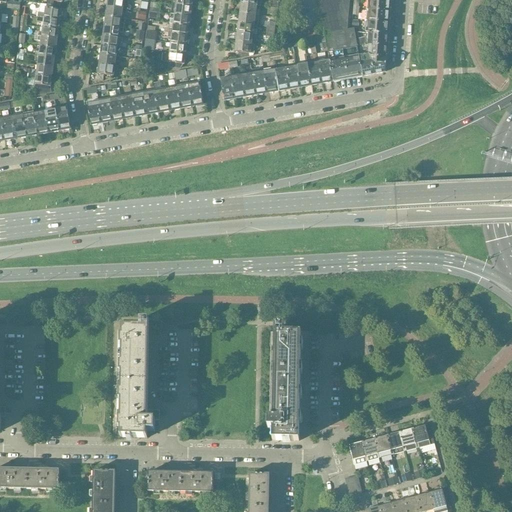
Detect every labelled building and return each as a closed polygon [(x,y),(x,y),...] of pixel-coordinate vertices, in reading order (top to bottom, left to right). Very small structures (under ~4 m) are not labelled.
[(123,0),(107,0),(107,4),(107,7),(126,10),(130,11),(131,7),(130,6),(122,5),(123,0)] [(359,57),(354,29),(347,30),(349,0),(318,0),(325,34),(324,34),(329,62),(332,81),(332,82),(362,77),(361,74),(359,57)] [(389,2),(369,0),(369,1),(369,2),(368,6),(369,7),(369,12),(389,13),(388,13),(389,8),(390,7),(390,3),(389,2)] [(19,10),(20,3),(8,2),(7,9),(19,10)] [(260,7),(241,4),(241,7),(240,8),(239,12),(240,13),(240,14),(255,16),(255,11),(259,11),(260,7)] [(191,14),(192,9),(191,8),(172,5),(171,15),(190,17),(190,14),(191,14)] [(22,7),(21,15),(28,16),(29,8),(22,7)] [(126,10),(107,7),(107,11),(105,11),(105,16),(106,16),(106,17),(120,19),(121,14),(125,15),(126,10)] [(60,11),(46,9),(45,14),(38,13),(37,17),(59,20),(59,17),(61,17),(61,12),(60,11)] [(140,11),(138,18),(145,20),(147,13),(140,11)] [(389,13),(369,12),(368,12),(368,13),(367,17),(368,18),(368,23),(387,24),(388,19),(389,19),(389,13)] [(255,16),(240,14),(239,15),(238,19),(239,20),(239,23),(257,26),(258,21),(254,21),(255,16)] [(190,17),(171,15),(170,19),(174,20),(173,25),(188,27),(188,26),(189,26),(190,21),(189,20),(190,17)] [(59,20),(37,17),(37,22),(44,23),(43,28),(58,30),(58,29),(59,29),(60,24),(59,24),(59,20)] [(120,19),(106,17),(106,18),(105,18),(104,23),(105,23),(104,26),(123,29),(124,25),(120,24),(120,19)] [(257,26),(239,23),(238,26),(237,27),(236,32),(237,32),(237,33),(252,35),(253,30),(257,30),(257,26)] [(387,24),(368,23),(367,24),(367,28),(367,29),(367,33),(387,35),(387,30),(388,30),(388,24),(387,24)] [(188,27),(173,25),(173,30),(165,29),(164,33),(168,34),(187,36),(187,33),(188,33),(189,28),(188,27)] [(123,29),(104,26),(104,30),(103,30),(102,35),(103,36),(118,38),(119,33),(123,34),(123,29)] [(273,37),(274,28),(267,27),(267,32),(266,37),(270,37),(270,42),(273,42),(273,37)] [(58,36),(59,31),(58,30),(43,28),(42,33),(35,32),(35,37),(56,39),(57,36),(58,36)] [(252,35),(237,33),(236,34),(236,39),(236,42),(255,45),(255,40),(251,40),(252,35)] [(387,47),(388,35),(387,35),(367,33),(366,33),(365,37),(358,39),(359,45),(387,47)] [(187,36),(168,34),(167,38),(172,39),(171,44),(186,46),(186,45),(187,45),(187,40),(187,39),(187,36)] [(118,38),(103,36),(103,37),(102,37),(101,42),(102,42),(102,46),(121,48),(121,44),(117,43),(118,38)] [(57,43),(56,43),(56,39),(35,37),(34,41),(41,42),(40,47),(55,49),(55,48),(56,48),(57,43)] [(255,45),(236,42),(236,46),(235,46),(234,51),(235,52),(238,53),(237,59),(249,57),(249,54),(254,55),(255,45)] [(186,52),(187,47),(186,46),(171,44),(170,49),(163,48),(163,52),(184,55),(185,52),(186,52)] [(387,47),(359,45),(361,57),(359,57),(361,74),(362,77),(383,73),(385,71),(387,47)] [(121,48),(102,46),(101,49),(100,49),(100,54),(101,55),(100,55),(115,57),(116,52),(120,53),(121,48)] [(55,49),(40,47),(40,52),(36,51),(35,56),(54,59),(54,55),(55,55),(56,50),(55,49)] [(185,59),(184,59),(184,55),(163,52),(161,62),(168,63),(183,65),(183,64),(184,64),(185,59)] [(288,58),(287,53),(261,57),(262,63),(288,58)] [(115,57),(100,55),(100,56),(99,56),(99,61),(100,61),(99,65),(118,67),(119,63),(115,62),(115,57)] [(54,59),(35,56),(34,60),(38,61),(38,66),(52,68),(54,67),(54,62),(53,62),(54,59)] [(325,63),(323,62),(320,63),(319,64),(318,64),(322,83),(323,84),(327,83),(328,82),(332,81),(329,62),(325,63)] [(180,70),(183,65),(168,63),(167,72),(180,70)] [(314,65),(312,64),(309,65),(308,66),(311,85),(312,86),(317,85),(317,84),(322,83),(318,64),(314,65)] [(118,67),(99,65),(99,68),(98,68),(97,73),(98,74),(113,76),(113,71),(117,72),(118,67)] [(52,68),(38,66),(37,71),(30,70),(29,75),(51,78),(52,74),(53,74),(53,69),(52,69),(52,68)] [(303,66),(302,66),(298,67),(297,67),(297,68),(300,87),(301,87),(301,88),(306,87),(306,86),(311,85),(308,66),(303,66)] [(297,68),(292,68),(291,68),(288,69),(287,69),(290,89),(291,90),(295,89),(295,88),(300,87),(297,68)] [(197,69),(186,71),(187,78),(198,76),(197,69)] [(281,70),(280,70),(277,71),(276,71),(279,91),(280,92),(284,91),(285,90),(290,89),(287,69),(281,70)] [(187,78),(186,71),(186,70),(174,73),(176,81),(187,79),(187,78)] [(276,71),(270,72),(269,72),(266,72),(265,73),(269,94),(273,93),(273,92),(279,91),(276,71)] [(259,74),(258,74),(255,74),(254,75),(257,95),(258,95),(262,95),(262,94),(268,93),(269,94),(265,73),(259,74)] [(52,81),(51,81),(51,78),(29,75),(29,79),(36,80),(35,85),(38,86),(50,87),(50,86),(51,86),(52,81)] [(248,76),(247,76),(244,76),(243,77),(242,77),(246,97),(247,97),(251,97),(252,95),(257,95),(254,75),(248,76)] [(238,78),(236,78),(233,78),(232,79),(231,79),(234,99),(235,98),(236,99),(240,99),(241,97),(246,97),(242,77),(238,78)] [(231,79),(227,80),(226,80),(222,80),(221,81),(220,81),(224,101),(224,100),(225,101),(230,101),(230,99),(234,99),(231,79)] [(197,85),(194,85),(193,86),(188,87),(192,106),(197,106),(202,106),(202,105),(203,104),(200,85),(198,85),(197,85)] [(51,93),(50,87),(38,86),(37,88),(35,96),(51,93)] [(186,87),(183,87),(182,88),(178,89),(181,108),(185,108),(186,108),(191,108),(191,107),(192,106),(188,87),(187,87),(186,87)] [(175,89),(171,89),(171,90),(166,91),(170,111),(174,110),(175,110),(179,110),(180,109),(181,108),(178,89),(176,89),(175,89)] [(164,91),(160,91),(159,92),(154,93),(158,113),(163,112),(164,113),(168,112),(169,111),(170,111),(166,91),(165,91),(164,91)] [(152,93),(149,94),(148,94),(143,95),(147,115),(152,114),(153,115),(157,114),(158,113),(154,93),(153,93),(152,93)] [(139,96),(137,96),(134,96),(133,97),(132,97),(136,117),(137,117),(141,117),(142,116),(147,115),(143,95),(139,96)] [(132,97),(127,98),(126,98),(123,98),(122,99),(121,99),(124,119),(125,119),(126,120),(130,119),(131,118),(136,117),(132,97)] [(116,100),(115,100),(112,100),(111,101),(110,101),(113,121),(114,121),(115,122),(119,121),(119,120),(124,119),(121,99),(116,100)] [(105,102),(104,102),(100,102),(99,103),(102,123),(103,123),(103,124),(108,123),(108,122),(113,121),(110,101),(105,102)] [(94,104),(93,104),(89,105),(88,105),(87,106),(91,125),(92,126),(97,125),(97,124),(102,123),(99,103),(94,104)] [(64,109),(61,110),(60,110),(56,111),(59,131),(64,130),(65,131),(69,130),(69,129),(70,129),(67,109),(66,109),(64,109)] [(54,111),(50,112),(49,112),(45,113),(49,133),(53,132),(54,133),(58,132),(58,131),(59,131),(56,111),(55,111),(54,111)] [(43,113),(39,114),(38,114),(34,115),(38,135),(42,134),(43,135),(47,134),(48,133),(49,133),(45,113),(44,113),(43,113)] [(32,115),(29,116),(28,116),(23,117),(27,137),(31,136),(32,137),(36,136),(37,135),(38,135),(34,115),(33,115),(32,115)] [(21,117),(17,118),(12,119),(16,139),(20,138),(21,139),(25,138),(26,137),(27,137),(23,117),(22,117),(21,117)] [(7,120),(6,120),(3,120),(2,121),(1,121),(5,141),(5,140),(6,141),(10,141),(11,139),(16,139),(12,119),(7,120)] [(118,331),(116,438),(147,439),(147,432),(155,432),(155,421),(147,421),(147,410),(145,410),(146,329),(122,328),(122,331),(118,331)] [(271,333),(269,419),(268,419),(267,429),(272,429),(272,441),(299,442),(299,424),(299,415),(301,334),(271,333)] [(425,426),(412,430),(415,445),(416,449),(419,449),(417,444),(428,441),(425,426)] [(412,430),(399,433),(403,448),(402,448),(403,453),(406,452),(405,447),(415,445),(412,430)] [(399,433),(386,436),(390,451),(389,451),(391,456),(394,455),(392,451),(402,448),(403,448),(399,433)] [(390,451),(386,436),(374,439),(378,454),(377,455),(378,459),(391,456),(389,451),(390,451)] [(378,454),(374,439),(361,443),(365,458),(364,458),(365,462),(378,459),(377,455),(378,454)] [(365,458),(361,443),(348,446),(353,466),(365,462),(364,458),(365,458)] [(26,470),(13,469),(8,469),(0,469),(0,489),(26,490),(26,470)] [(40,470),(34,470),(26,470),(26,490),(59,490),(59,470),(45,470),(40,470)] [(115,472),(93,471),(92,503),(100,504),(114,504),(115,490),(115,486),(115,472)] [(422,471),(414,473),(416,480),(424,478),(422,471)] [(180,473),(172,473),(167,473),(167,472),(162,472),(148,472),(148,492),(179,493),(180,473)] [(193,473),(180,473),(179,493),(212,494),(213,474),(199,473),(193,473)] [(269,475),(255,474),(249,474),(248,507),(255,507),(268,507),(269,493),(269,489),(269,475)] [(392,480),(387,481),(389,487),(399,485),(396,475),(391,476),(392,480)] [(409,475),(401,477),(403,484),(411,482),(409,475)] [(357,476),(345,479),(346,486),(359,483),(357,476)] [(359,483),(346,486),(348,492),(360,488),(359,483)] [(360,488),(348,492),(349,498),(362,494),(360,488)] [(437,492),(428,494),(433,510),(446,507),(442,490),(441,490),(441,488),(436,489),(437,492)] [(424,495),(416,497),(419,511),(426,511),(433,510),(428,494),(428,492),(424,493),(424,495)] [(412,498),(403,501),(406,511),(419,511),(416,497),(415,495),(411,496),(412,498)] [(399,502),(391,504),(392,511),(406,511),(403,501),(403,498),(399,499),(399,502)] [(387,505),(378,507),(379,511),(392,511),(391,504),(390,502),(386,503),(387,505)] [(114,511),(114,504),(100,504),(92,503),(92,511),(114,511)]
